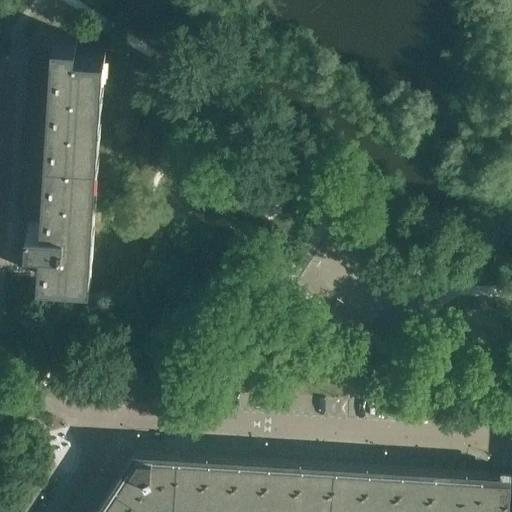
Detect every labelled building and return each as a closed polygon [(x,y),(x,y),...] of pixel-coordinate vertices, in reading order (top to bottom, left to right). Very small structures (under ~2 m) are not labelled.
[(91,276),(105,51),(106,51),(106,49),(77,47),(78,38),(78,36),(54,34),(53,48),(55,48),(54,58),(53,58),(43,220),(42,239),(40,256),(48,257),(47,273),(39,272),(39,275),(92,278),(92,276),(91,276)] [(43,220),(53,58),(30,56),(18,255),(34,256),(40,256),(42,239),(26,238),(27,219),(43,220)] [(319,217),(306,247),(324,255),(337,226),(319,217)] [(42,239),(43,220),(27,219),(26,238),(42,239)] [(346,511),(509,511),(511,478),(511,477),(152,456),(153,450),(143,449),(139,454),(132,454),(132,455),(127,463),(132,466),(101,511),(154,511),(162,501),(346,511)]
